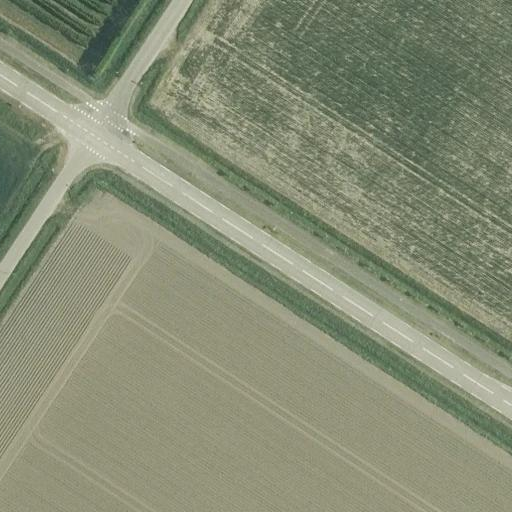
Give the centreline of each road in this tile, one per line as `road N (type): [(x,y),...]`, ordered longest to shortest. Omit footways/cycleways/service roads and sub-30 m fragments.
road 1 (tertiary): [(511,418),(90,139)]
road 2 (tertiary): [(90,139),(184,0)]
road 3 (unclassified): [(0,272),(90,139)]
